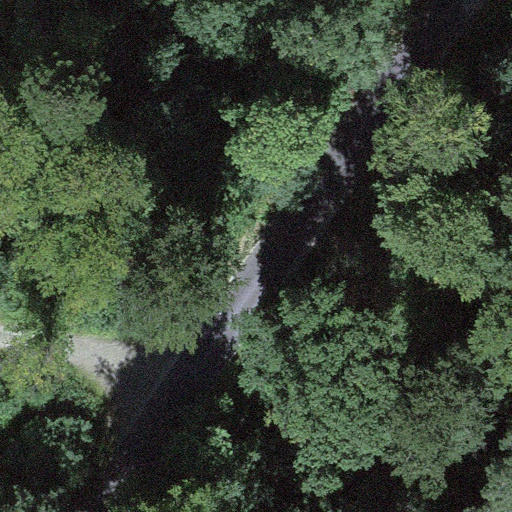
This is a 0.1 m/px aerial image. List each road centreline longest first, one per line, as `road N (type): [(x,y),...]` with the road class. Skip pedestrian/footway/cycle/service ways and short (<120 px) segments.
road 1 (unclassified): [(100,511),(165,381),(446,0)]
road 2 (track): [(0,337),(57,341),(165,381)]
